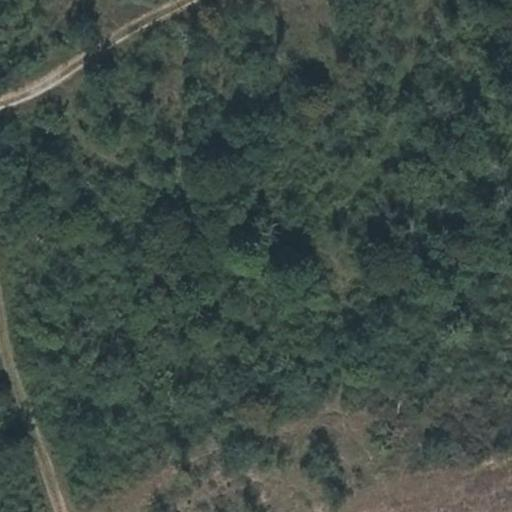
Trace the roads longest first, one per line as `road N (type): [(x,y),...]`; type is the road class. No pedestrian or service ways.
road 1 (track): [(0,105),(26,98),(109,40),(188,0)]
road 2 (track): [(0,310),(22,406),(62,511)]
